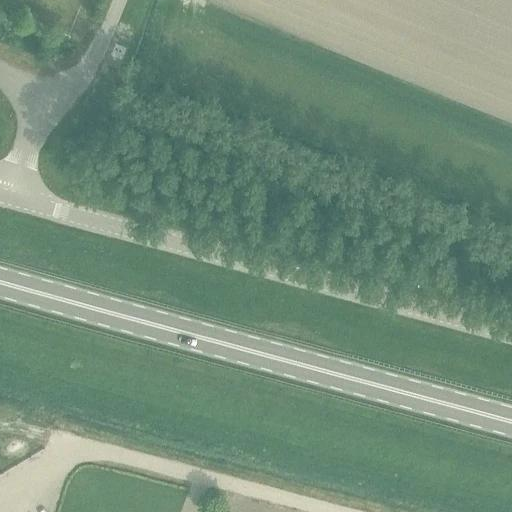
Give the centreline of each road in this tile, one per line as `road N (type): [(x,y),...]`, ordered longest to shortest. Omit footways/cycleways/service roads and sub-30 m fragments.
road 1 (primary): [(511,422),(0,282)]
road 2 (unclassified): [(511,334),(8,198)]
road 3 (unclassified): [(40,111),(73,89),(119,0)]
